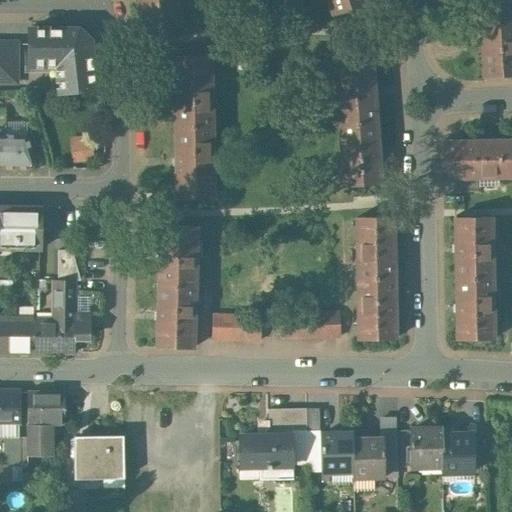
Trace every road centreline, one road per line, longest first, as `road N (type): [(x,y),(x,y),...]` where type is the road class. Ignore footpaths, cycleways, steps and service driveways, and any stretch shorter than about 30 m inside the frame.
road 1 (residential): [(118,371),(424,372)]
road 2 (residential): [(423,97),(424,372)]
road 3 (residential): [(125,192),(126,110),(110,0)]
road 4 (residential): [(118,371),(125,192)]
road 5 (residential): [(0,190),(125,192)]
